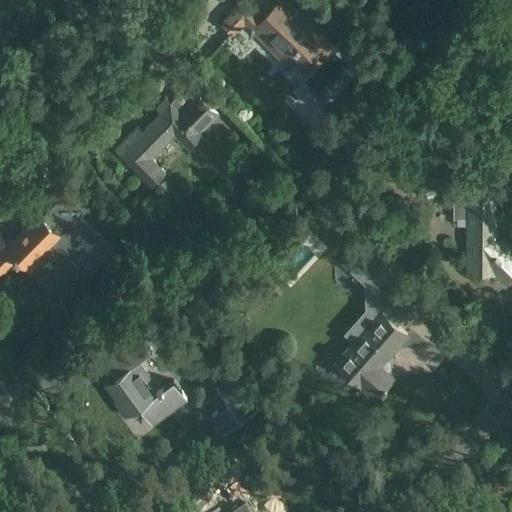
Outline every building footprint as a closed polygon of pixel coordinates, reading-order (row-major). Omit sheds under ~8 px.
[(247,0),(242,0),(224,20),(235,31),(245,21),(267,42),(274,35),(306,66),(303,68),(305,70),(330,43),(285,0),(280,0),(275,5),(276,6),(269,14),(267,13),(263,17),(255,9),(256,8),(247,0)] [(268,64),(249,44),(229,62),(240,74),(252,63),(260,72),(268,64)] [(475,72),(481,66),(470,53),(463,59),(475,72)] [(364,72),(351,84),(365,99),(379,87),(364,72)] [(137,125),(115,147),(152,183),(165,170),(150,156),(175,131),(189,145),(202,132),(200,130),(218,111),(196,90),(183,104),(175,96),(170,101),(165,96),(156,105),(162,110),(142,130),(137,125)] [(282,117),(315,149),(332,131),(298,100),(282,117)] [(467,189),(467,190),(466,219),(465,271),(494,272),(502,279),(511,270),(511,250),(501,238),(498,240),(492,234),(493,190),(467,189)] [(39,254),(48,245),(54,251),(55,250),(84,279),(113,249),(79,215),(87,206),(70,190),(43,217),(39,214),(12,242),(10,239),(0,249),(0,272),(1,273),(17,258),(31,271),(43,258),(39,254)] [(466,219),(467,190),(454,190),(453,219),(466,219)] [(374,211),(360,222),(355,226),(365,240),(384,224),(374,211)] [(355,340),(336,361),(375,397),(383,389),(383,390),(387,386),(386,385),(394,377),(386,370),(389,367),(389,361),(385,358),(408,334),(393,320),(417,294),(396,274),(395,276),(368,252),(348,273),(363,287),(365,309),(345,331),(355,340)] [(0,289),(0,290),(16,275),(10,269),(0,278),(0,289)] [(140,332),(105,358),(117,375),(107,382),(119,398),(116,400),(127,415),(141,405),(152,421),(187,396),(175,379),(158,392),(148,378),(151,376),(139,359),(153,349),(140,332)] [(228,402),(211,415),(225,433),(260,407),(234,372),(216,385),(228,402)] [(246,511),(239,502),(226,511),(246,511)]
